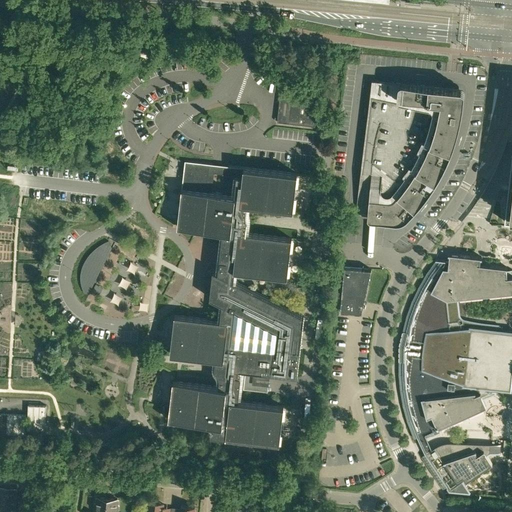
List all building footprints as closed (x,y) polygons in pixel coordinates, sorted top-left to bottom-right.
[(355,216),(356,216),(367,217),(367,218),(367,219),(368,220),(368,221),(369,222),(370,222),(371,222),(394,224),(396,224),(398,224),(400,224),(402,223),(404,222),(405,221),(407,220),(408,219),(415,211),(420,204),(425,197),(431,190),(435,182),(440,175),(444,167),(447,159),(451,151),(454,143),(456,135),(459,126),(461,118),(462,111),(463,104),(464,98),(464,93),(464,92),(464,91),(464,90),(463,89),(462,89),(374,81),(372,80),(372,82),(370,95),(355,216)] [(293,95),(280,93),(277,122),(315,126),(317,108),(291,104),(293,95)] [(253,371),(269,373),(297,376),(304,316),(234,281),(235,270),(287,276),(292,238),(246,233),(248,221),(247,219),(247,218),(246,216),(246,214),(247,206),(293,212),(297,174),(228,166),(231,167),(228,194),(223,193),(207,192),(207,186),(209,186),(210,180),(208,180),(210,164),(212,164),(185,161),(177,227),(223,232),(218,273),(213,270),(212,278),(210,298),(222,304),(220,320),(175,315),(170,353),(216,358),(215,366),(215,368),(216,370),(217,372),(218,373),(219,375),(219,377),(219,379),(218,387),(173,381),(168,419),(214,425),(213,436),(226,437),(226,438),(279,444),(284,406),(238,400),(242,369),(246,370),(253,371)] [(108,241),(104,243),(100,245),(96,248),(94,250),(90,253),(88,256),(86,260),(84,264),(83,268),(82,273),(81,276),(81,281),(82,284),(82,289),(84,293),(89,293),(112,248),(108,241)] [(494,392),(504,394),(505,389),(510,390),(511,374),(511,331),(470,327),(468,322),(469,322),(468,321),(467,322),(464,323),(462,324),(456,326),(455,324),(452,299),(502,294),(501,288),(508,287),(507,278),(511,277),(511,269),(506,270),(506,268),(507,268),(507,267),(480,264),(480,258),(482,259),(482,257),(460,255),(448,253),(448,255),(449,255),(449,261),(436,259),(435,260),(437,260),(434,263),(427,273),(419,287),(412,301),(407,316),(403,332),(406,332),(405,338),(406,339),(405,340),(404,340),(403,341),(402,342),(402,343),(401,345),(401,347),(401,348),(401,349),(401,350),(402,351),(402,352),(403,353),(404,355),(403,355),(402,361),(399,361),(399,375),(401,390),(403,406),(407,421),(414,439),(417,438),(418,438),(425,435),(480,410),(476,401),(489,395),(492,394),(494,394),(494,392)] [(344,267),(341,299),(340,311),(362,313),(371,269),(344,267)] [(122,293),(124,287),(131,290),(134,280),(124,277),(115,301),(122,303),(126,295),(122,293)] [(246,370),(243,389),(267,392),(268,385),(251,383),(253,371),(246,370)] [(45,430),(46,406),(28,405),(28,417),(26,417),(26,415),(0,413),(0,433),(25,435),(25,426),(27,426),(27,429),(45,430)] [(432,449),(425,453),(425,454),(422,456),(444,488),(447,487),(449,490),(449,492),(469,494),(469,492),(462,481),(465,479),(466,481),(492,464),(486,455),(490,452),(500,453),(500,444),(451,442),(449,442),(447,443),(445,443),(443,443),(441,444),(439,444),(438,445),(436,446),(434,447),(433,448),(432,449)] [(0,511),(15,511),(17,489),(0,487),(0,511)] [(105,511),(107,498),(97,497),(97,498),(98,498),(97,503),(95,502),(95,503),(96,503),(96,507),(95,508),(94,511),(105,511)] [(118,499),(107,498),(105,511),(117,511),(117,510),(117,509),(117,505),(118,505),(116,504),(117,500),(118,499)] [(169,511),(170,508),(163,508),(163,504),(161,504),(161,503),(160,503),(160,502),(159,502),(158,502),(158,501),(157,502),(156,502),(155,502),(155,503),(154,503),(148,502),(147,511),(169,511)]
